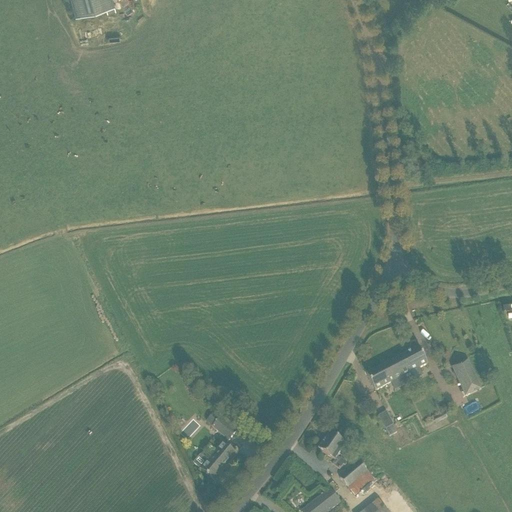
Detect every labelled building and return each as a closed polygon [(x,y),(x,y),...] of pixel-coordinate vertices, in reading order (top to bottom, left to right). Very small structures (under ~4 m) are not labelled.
[(422,177),(421,164),(413,165),(414,178),(422,177)] [(419,348),(393,361),(402,378),(419,369),(428,365),(423,356),(419,348)] [(393,361),(366,375),(367,376),(375,392),(391,384),(400,379),(402,378),(393,361)] [(452,368),(465,397),(481,390),(468,361),(452,368)] [(237,431),(221,417),(215,412),(207,421),(228,440),(237,431)] [(397,433),(393,426),(386,412),(378,417),(385,430),(389,437),(397,433)] [(338,458),(347,445),(330,434),(318,450),(335,461),(332,465),(339,470),(343,465),(345,466),(347,464),(338,458)] [(214,452),(207,462),(201,469),(207,475),(207,476),(209,478),(210,477),(216,482),(222,475),(221,474),(236,455),(224,445),(216,454),(214,452)] [(366,487),(374,480),(359,462),(339,480),(354,497),(366,487)] [(327,511),(340,502),(330,490),(301,511),(327,511)] [(390,492),(382,498),(393,511),(412,511),(404,501),(400,504),(390,492)] [(386,511),(378,501),(363,511),(386,511)]
